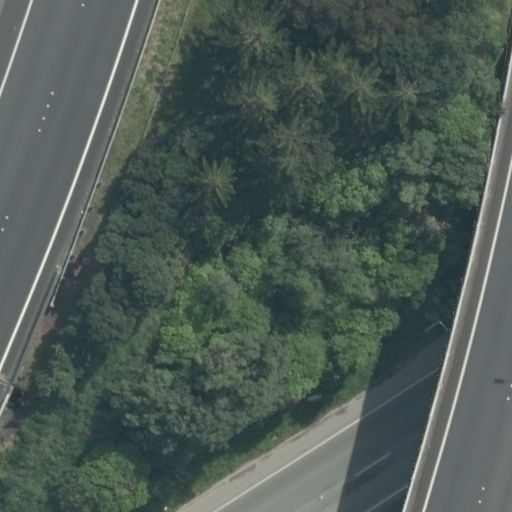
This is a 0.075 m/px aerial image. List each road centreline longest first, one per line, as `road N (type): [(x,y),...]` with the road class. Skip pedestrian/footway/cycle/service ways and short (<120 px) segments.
road 1 (trunk): [(282,511),(511,362)]
road 2 (motorway): [(0,219),(80,0)]
road 3 (motorway): [(511,336),(473,511)]
